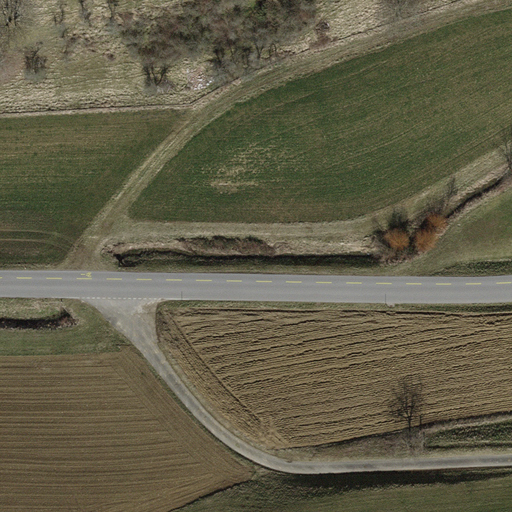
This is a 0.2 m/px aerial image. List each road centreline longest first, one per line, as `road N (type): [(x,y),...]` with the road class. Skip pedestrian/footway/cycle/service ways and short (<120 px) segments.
road 1 (tertiary): [(0,282),(511,288)]
road 2 (track): [(511,437),(288,449),(178,387),(109,287)]
